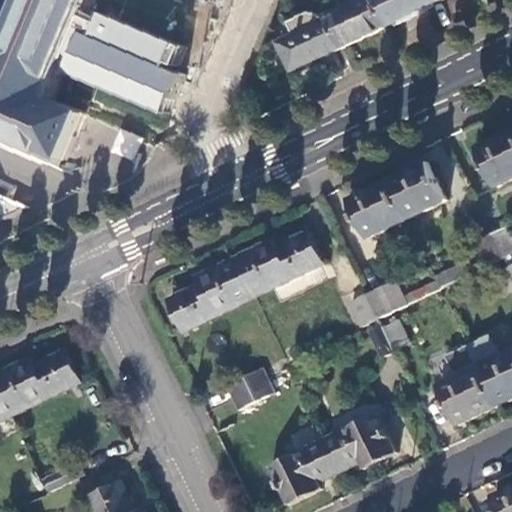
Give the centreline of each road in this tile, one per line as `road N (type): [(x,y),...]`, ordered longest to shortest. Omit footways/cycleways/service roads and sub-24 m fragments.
road 1 (primary): [(91,263),(323,151),(350,127)]
road 2 (residential): [(91,263),(209,511)]
road 3 (residential): [(264,0),(189,191)]
road 4 (primary): [(511,49),(350,127)]
road 5 (primary): [(350,127),(313,135),(189,191)]
road 6 (residential): [(511,453),(391,511)]
road 7 (primary): [(189,191),(81,247)]
